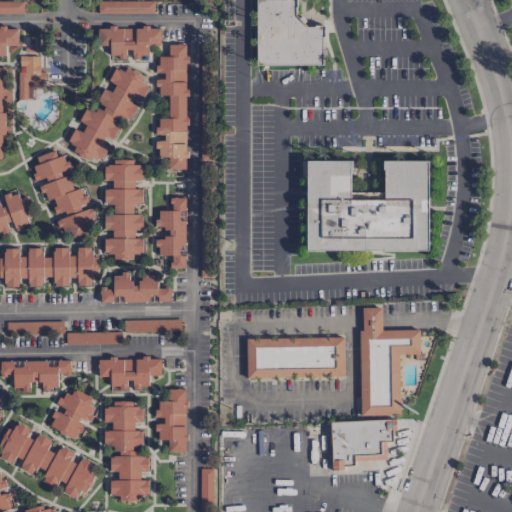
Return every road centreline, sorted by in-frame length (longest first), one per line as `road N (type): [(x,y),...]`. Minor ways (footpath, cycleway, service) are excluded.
road 1 (residential): [(414,511),(511,202)]
road 2 (residential): [(0,313),(192,310)]
road 3 (residential): [(511,155),(505,107),(466,0)]
